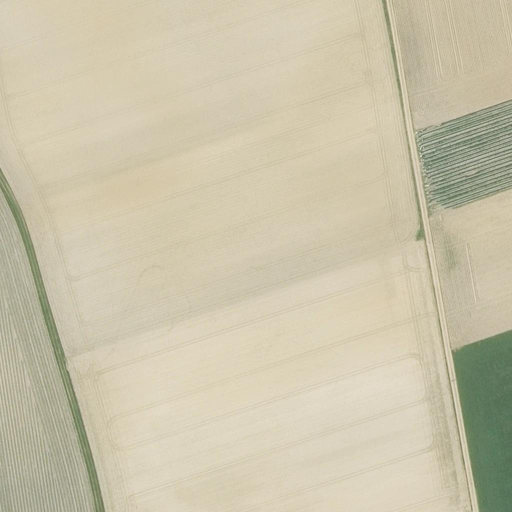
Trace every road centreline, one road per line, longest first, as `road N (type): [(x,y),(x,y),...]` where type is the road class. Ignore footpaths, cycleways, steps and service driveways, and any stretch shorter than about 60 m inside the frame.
road 1 (track): [(479,511),(387,0)]
road 2 (track): [(0,177),(19,215),(99,511)]
